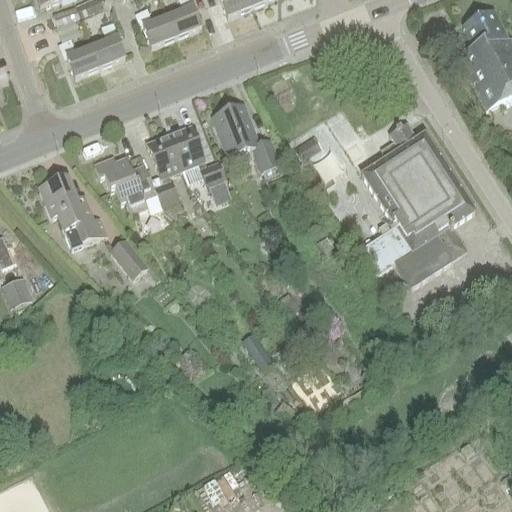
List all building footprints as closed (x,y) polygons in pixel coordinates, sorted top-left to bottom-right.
[(35,0),(40,13),(61,6),(62,8),(76,3),(75,0),(35,0)] [(167,22),(175,43),(200,33),(192,12),(194,12),(188,0),(182,0),(177,2),(183,16),(167,22)] [(226,23),(252,13),(246,0),(215,0),(217,2),(218,2),(226,23)] [(246,0),(252,13),(277,3),(275,0),(246,0)] [(98,2),(76,12),(82,24),(104,14),(98,2)] [(80,23),(76,11),(53,19),(57,31),(80,23)] [(150,53),(175,43),(167,22),(151,28),(146,15),(135,19),(140,33),(142,32),(150,53)] [(486,115),(511,102),(511,43),(509,45),(494,16),(463,32),(473,53),(458,60),(486,115)] [(106,46),(91,53),(99,74),(124,64),(116,43),(117,42),(112,28),(101,33),(106,46)] [(99,74),(91,53),(75,59),(69,45),(59,49),(64,64),(66,63),(74,84),(99,74)] [(261,177),(279,170),(270,148),(259,152),(243,112),(213,123),(229,164),(252,155),(261,177)] [(380,233),(386,243),(358,261),(373,284),(394,270),(409,295),(452,268),(451,266),(466,257),(451,233),(475,218),(424,140),(416,145),(406,129),(389,140),(394,148),(382,157),(387,165),(362,181),(391,226),(380,233)] [(183,177),(184,176),(188,189),(202,183),(208,197),(227,189),(219,169),(208,173),(192,132),(169,141),(183,177)] [(169,182),(183,177),(169,141),(147,150),(161,185),(162,185),(164,191),(154,195),(162,215),(180,208),(169,182)] [(314,142),(293,154),(300,166),(321,153),(314,142)] [(162,215),(156,200),(144,171),(131,176),(126,164),(116,168),(114,163),(95,170),(100,184),(105,183),(110,197),(115,195),(121,210),(125,208),(130,220),(148,213),(150,219),(162,215)] [(63,231),(64,232),(72,254),(81,250),(81,251),(91,247),(108,241),(101,222),(94,225),(84,202),(78,204),(70,185),(63,188),(60,189),(58,185),(41,192),(53,223),(59,221),(63,231)] [(13,268),(2,241),(0,241),(0,270),(1,273),(13,268)] [(109,257),(132,286),(149,272),(125,243),(109,257)] [(10,314),(32,306),(23,283),(1,291),(10,314)] [(242,345),(263,376),(274,369),(253,338),(242,345)] [(298,339),(290,345),(298,356),(306,350),(298,339)]
